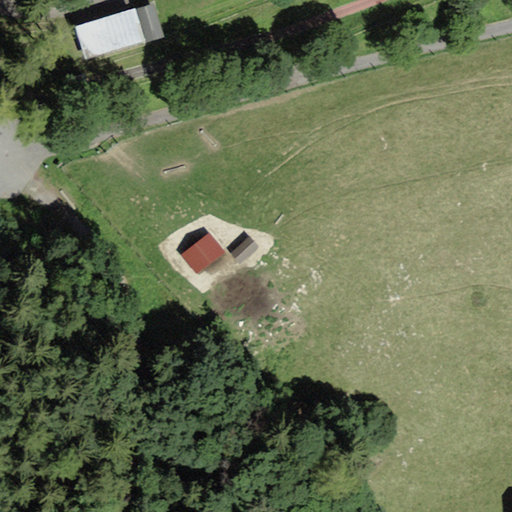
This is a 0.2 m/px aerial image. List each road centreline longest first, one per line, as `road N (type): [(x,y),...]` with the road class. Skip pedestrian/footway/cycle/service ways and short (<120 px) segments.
road 1 (track): [(0,167),(511,25)]
road 2 (track): [(108,511),(135,405),(136,345),(123,281),(99,241),(18,162)]
